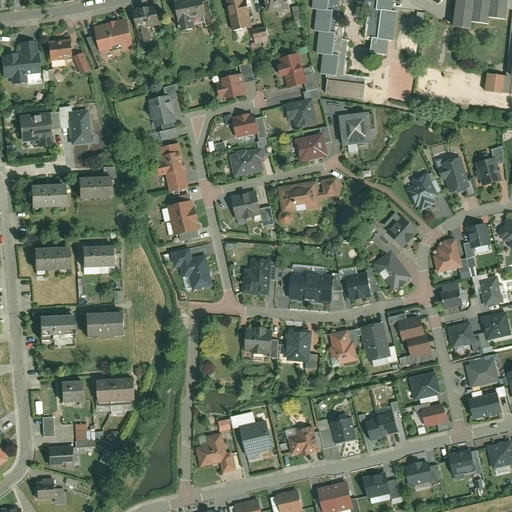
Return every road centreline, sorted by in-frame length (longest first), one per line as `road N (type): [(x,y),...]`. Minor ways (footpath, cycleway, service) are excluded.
road 1 (residential): [(0,487),(24,454),(0,186)]
road 2 (residential): [(184,501),(461,436)]
road 3 (residential): [(232,309),(200,310),(193,321),(184,501)]
road 4 (residential): [(428,296),(333,317),(232,309)]
road 5 (residential): [(206,192),(191,116),(297,92)]
road 6 (residential): [(511,201),(459,211),(427,235),(428,296)]
road 7 (residential): [(428,296),(461,436)]
road 8 (residential): [(334,163),(206,192)]
